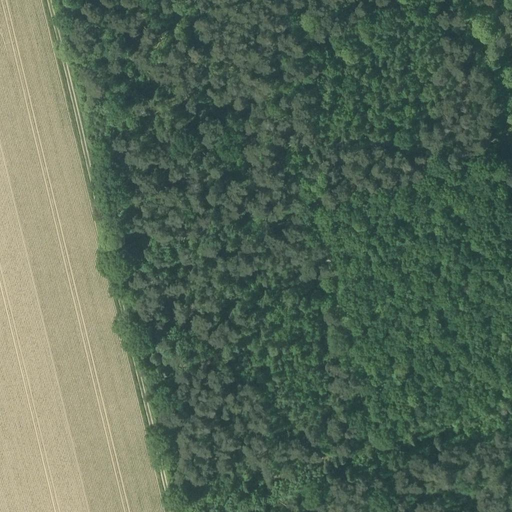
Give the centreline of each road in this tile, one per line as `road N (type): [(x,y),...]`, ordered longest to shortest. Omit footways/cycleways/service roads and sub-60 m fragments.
road 1 (track): [(49,0),(171,508)]
road 2 (track): [(383,460),(266,0)]
road 3 (track): [(383,460),(171,508)]
road 4 (track): [(318,202),(511,144)]
road 5 (track): [(383,460),(511,419)]
